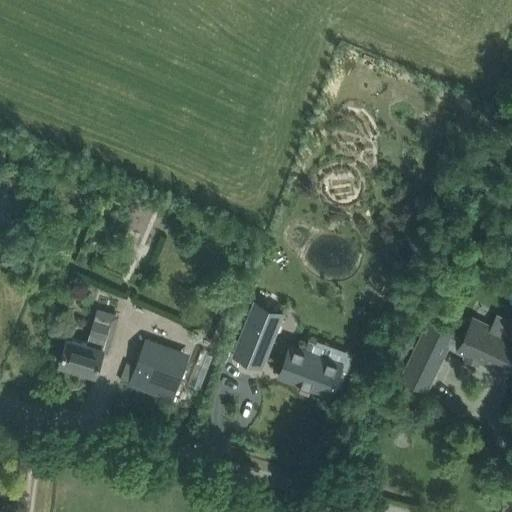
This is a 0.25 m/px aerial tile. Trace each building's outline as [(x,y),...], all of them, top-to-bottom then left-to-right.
[(227,354),(253,364),(279,301),(253,290),(227,354)] [(68,336),(65,343),(60,362),(95,373),(110,323),(94,317),(87,342),(68,336)] [(511,359),(511,337),(473,319),(460,348),(507,370),(511,359)] [(430,320),(404,379),(424,390),(451,330),(430,320)] [(135,364),(128,361),(121,380),(172,399),(187,359),(143,343),(135,364)] [(338,379),(299,363),(279,354),(263,392),(321,416),(338,379)]
